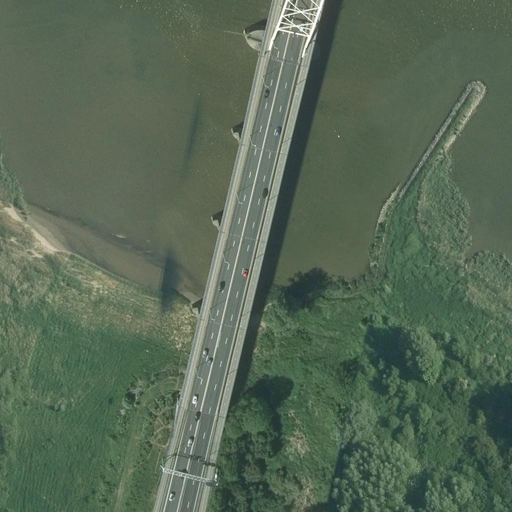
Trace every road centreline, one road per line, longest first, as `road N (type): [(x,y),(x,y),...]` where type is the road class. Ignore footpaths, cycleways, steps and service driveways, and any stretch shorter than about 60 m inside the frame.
road 1 (motorway): [(285,0),(167,511)]
road 2 (motorway): [(183,511),(300,0)]
road 3 (track): [(61,385),(49,448),(50,511)]
